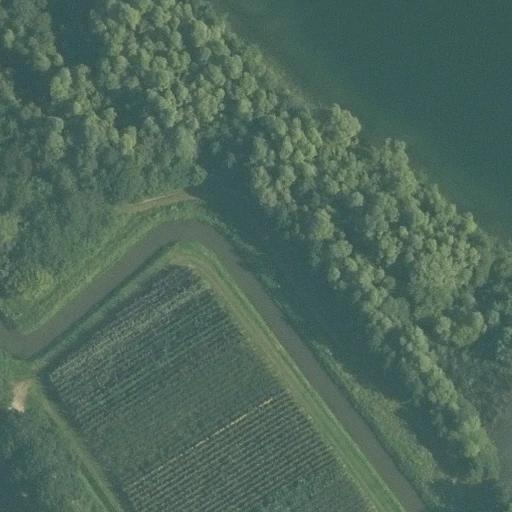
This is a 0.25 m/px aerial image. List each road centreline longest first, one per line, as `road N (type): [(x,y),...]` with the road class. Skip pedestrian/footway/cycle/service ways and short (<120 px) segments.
road 1 (track): [(0,402),(170,263),(194,259),(387,511)]
road 2 (unclassified): [(76,511),(0,404)]
